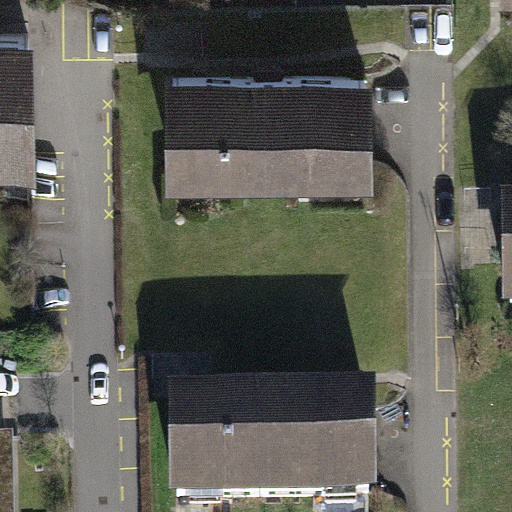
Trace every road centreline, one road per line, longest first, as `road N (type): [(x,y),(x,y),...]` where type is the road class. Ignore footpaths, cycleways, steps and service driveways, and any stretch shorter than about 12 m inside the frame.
road 1 (unclassified): [(77,27),(100,511)]
road 2 (unclassified): [(431,68),(421,204),(433,511)]
